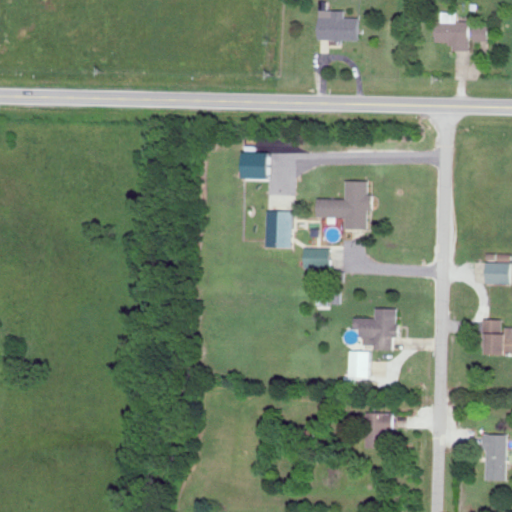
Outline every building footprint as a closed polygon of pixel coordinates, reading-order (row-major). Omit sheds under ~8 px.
[(348,8),(323,8),(322,38),(362,39),(363,16),(348,15),(348,8)] [(460,9),(444,10),(444,19),(439,19),(439,41),(456,41),(456,48),(473,48),(473,19),(460,19),(460,9)] [(491,23),(477,23),(477,39),(491,39),(491,23)] [(274,151),(248,150),(247,176),(274,177),(274,151)] [(349,227),(371,227),(372,208),(376,208),(376,192),(372,192),(372,179),(350,178),(349,197),(322,197),(321,215),(349,215),(349,227)] [(296,209),(270,209),(269,245),(295,245),(296,209)] [(308,265),(334,265),(334,246),(308,246),(308,265)] [(489,281),(511,281),(511,260),(490,260),(489,281)] [(401,307),(379,306),(379,316),(358,316),(358,327),(366,327),(366,342),(380,343),(379,348),(397,348),(397,335),(401,335),(401,307)] [(505,317),(489,317),(490,352),(511,351),(511,325),(505,325),(505,317)] [(373,375),(374,349),(354,348),(353,375),(373,375)] [(391,446),(391,431),(397,432),(397,411),(370,410),(370,445),(391,446)] [(510,433),(488,432),(488,478),(510,478),(510,433)]
